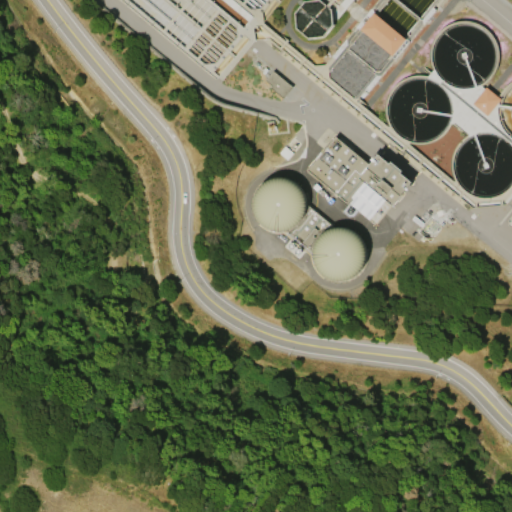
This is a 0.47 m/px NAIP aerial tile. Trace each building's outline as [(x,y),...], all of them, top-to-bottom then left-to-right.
[(271,0),(261,12),(262,19),(253,29),(255,39),(219,82),(120,0),(271,0)] [(353,0),(337,19),(333,20),(334,26),(323,38),(307,39),(295,29),(293,13),(304,0),(353,0)] [(438,0),(401,0),(402,5),(421,21),(438,0)] [(393,56),(361,28),(375,12),(407,39),(393,56)] [(272,71),(292,87),(283,99),(270,88),(271,86),(265,81),(272,71)] [(487,116),(500,98),(484,87),(471,105),(487,116)] [(308,170),(336,136),(370,165),(381,153),(393,163),(394,161),(406,170),(404,172),(415,182),(404,195),(403,194),(394,205),(366,182),(348,203),(308,170)] [(305,199),(305,198),(302,191),(294,181),(282,178),(274,178),(265,181),(255,190),(252,201),(252,210),(255,219),(264,229),(277,233),(279,232),(291,232),(309,253),(316,271),(321,277),(334,281),(343,281),(351,278),(360,271),(365,252),(360,240),(353,230),(342,227),(329,227),(305,199)]
